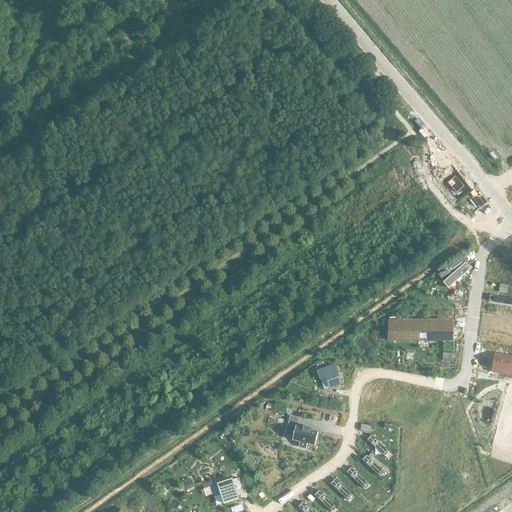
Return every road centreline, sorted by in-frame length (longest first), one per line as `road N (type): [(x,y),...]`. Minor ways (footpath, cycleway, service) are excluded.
road 1 (residential): [(265,511),(345,447),(360,379),(371,372),(462,386),(483,249),(511,225)]
road 2 (tertiary): [(511,218),(325,0)]
